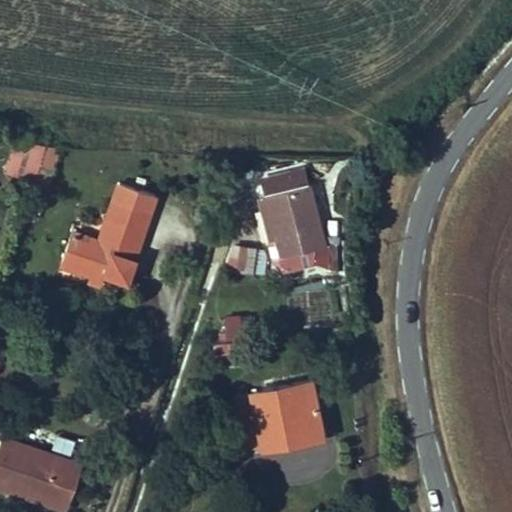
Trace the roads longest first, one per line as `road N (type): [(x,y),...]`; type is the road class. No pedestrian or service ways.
road 1 (track): [(0,108),(59,121),(460,143)]
road 2 (unclassified): [(449,511),(421,364),(419,242),(460,143),(511,79)]
road 3 (unknown): [(169,511),(255,241),(274,218)]
